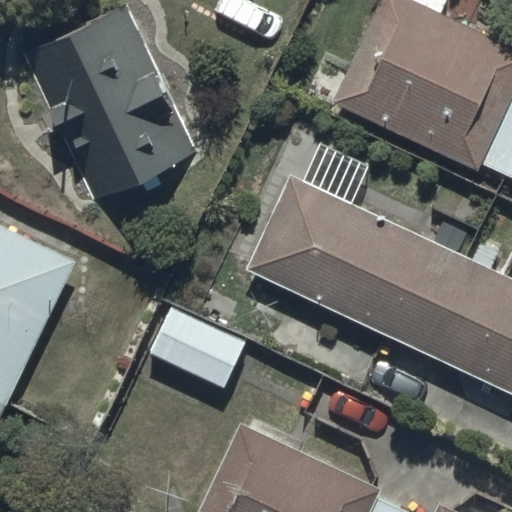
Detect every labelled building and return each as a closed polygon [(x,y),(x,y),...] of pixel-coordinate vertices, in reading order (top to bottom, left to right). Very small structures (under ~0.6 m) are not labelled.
[(511,41),(442,9),(445,0),(375,0),(330,100),(481,169),(484,161),(511,173),(511,41)] [(22,49),(91,198),(191,152),(122,2),(22,49)] [(246,266),(511,390),(511,275),(290,171),(246,266)] [(0,414),(77,258),(0,220),(0,414)] [(148,350),(223,384),(244,338),(169,304),(148,350)] [(194,511),(464,511),(438,499),(432,511),(415,511),(378,493),(381,487),(240,419),(194,511)]
